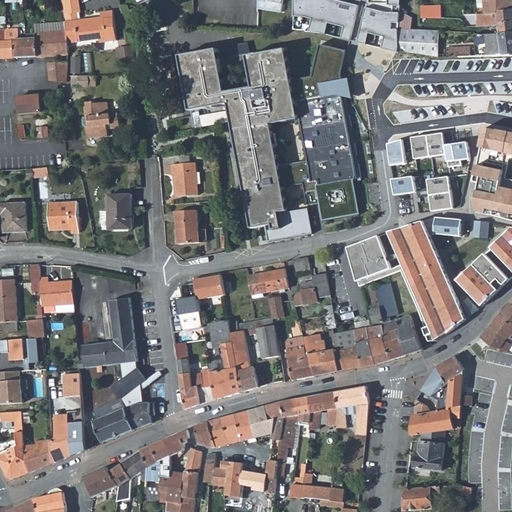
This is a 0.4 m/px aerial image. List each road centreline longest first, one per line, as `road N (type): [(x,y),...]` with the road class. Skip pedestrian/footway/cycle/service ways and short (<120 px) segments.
road 1 (residential): [(156,272),(379,228),(390,211),(385,130),(470,118),(511,122)]
road 2 (residential): [(175,423),(392,371)]
road 3 (residential): [(156,272),(0,253)]
road 4 (residential): [(175,423),(156,272)]
road 5 (residential): [(392,371),(461,341),(511,295)]
road 6 (residential): [(392,371),(381,511)]
